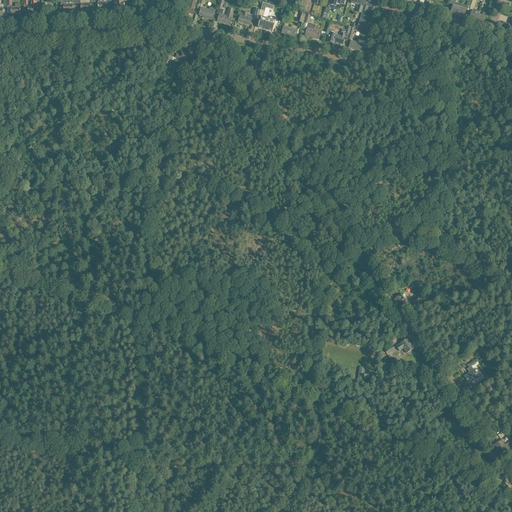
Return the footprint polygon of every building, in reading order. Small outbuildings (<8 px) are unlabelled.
[(80,0),(81,4),(81,6),(81,8),(81,11),(91,10),(90,5),(90,3),(89,3),(89,0),(80,0)] [(98,0),(98,3),(98,5),(98,10),(108,10),(108,7),(110,7),(110,4),(110,2),(107,2),(107,0),(98,0)] [(115,0),(115,2),(115,9),(125,9),(125,4),(124,1),(128,1),(127,0),(115,0)] [(190,0),(189,7),(186,6),(184,12),(193,14),(194,10),(196,0),(190,0)] [(224,0),(220,0),(217,14),(219,14),(217,21),(225,24),(225,23),(228,24),(230,25),(232,18),(231,18),(234,10),(229,9),(227,16),(223,15),(224,10),(222,10),(224,0)] [(360,15),(361,13),(362,11),(364,5),(365,1),(364,0),(355,0),(355,3),(359,4),(358,5),(356,12),(356,11),(355,13),(359,14),(359,15),(360,15)] [(368,3),(368,6),(368,7),(371,7),(371,10),(374,11),(375,8),(376,4),(377,0),(369,0),(369,1),(369,2),(368,3)] [(66,4),(63,4),(64,12),(73,11),(73,1),(66,1),(66,4)] [(38,13),(37,2),(31,2),(28,2),(28,5),(28,6),(28,14),(33,14),(37,14),(37,13),(38,13)] [(452,9),(451,13),(453,14),(453,15),(457,17),(458,13),(461,4),(454,2),(453,6),(452,9)] [(20,3),(15,4),(15,7),(11,7),(11,15),(21,14),(20,7),(20,3)] [(263,3),(261,10),(265,11),(266,8),(273,10),(274,6),(263,3)] [(458,13),(457,17),(461,18),(461,17),(464,18),(464,16),(465,13),(466,10),(466,9),(467,6),(461,4),(458,13)] [(205,17),(205,18),(212,20),(215,12),(215,8),(210,7),(210,8),(209,10),(201,8),(199,15),(205,17)] [(478,15),(480,11),(474,9),(473,9),(472,11),(469,19),(476,21),(478,15)] [(252,15),(247,14),(248,13),(244,12),(243,16),(240,15),(238,22),(250,25),(252,19),(252,16),(252,15)] [(298,12),(296,21),(303,24),(306,15),(298,12)] [(482,16),(478,15),(476,21),(482,24),(486,13),(483,12),(482,16)] [(307,24),(308,24),(309,23),(311,15),(306,14),(306,15),(303,24),(301,32),(305,33),(307,24)] [(260,20),(259,23),(258,28),(268,30),(270,23),(264,22),(265,17),(261,16),(260,20)] [(370,26),(359,22),(358,24),(357,29),(360,29),(360,30),(368,32),(370,26)] [(316,25),(309,23),(308,24),(306,34),(305,35),(313,38),(313,37),(313,36),(315,37),(319,38),(320,34),(321,31),(315,30),(316,25)] [(283,28),(282,33),(291,35),(290,37),(294,38),(295,35),(296,34),(295,34),(296,32),(296,30),(288,28),(284,27),(283,28)] [(355,28),(351,27),(349,34),(347,39),(351,40),(354,31),(357,32),(356,32),(359,33),(360,30),(360,29),(357,29),(355,28)] [(336,41),(336,42),(343,44),(345,34),(341,33),(340,36),(336,35),(337,32),(331,30),(327,42),(334,43),(334,41),(336,41)] [(358,43),(351,41),(349,48),(363,52),(365,45),(365,42),(359,40),(358,43)] [(175,58),(173,57),(172,60),(178,62),(179,59),(187,62),(189,55),(181,52),(180,55),(176,54),(175,58)] [(418,292),(420,295),(412,300),(415,304),(425,297),(420,290),(418,292)] [(401,309),(405,306),(408,304),(407,304),(411,301),(408,297),(405,300),(401,294),(394,299),(401,309)] [(407,339),(403,341),(400,344),(396,347),(399,351),(403,349),(407,353),(414,348),(407,339)] [(384,351),(382,352),(385,356),(387,355),(395,350),(392,345),(384,350),(384,351)] [(464,376),(469,383),(479,377),(474,370),(473,370),(471,367),(467,369),(470,373),(464,376)] [(494,445),(501,455),(508,450),(508,449),(511,447),(508,443),(505,445),(501,440),(494,445)]
